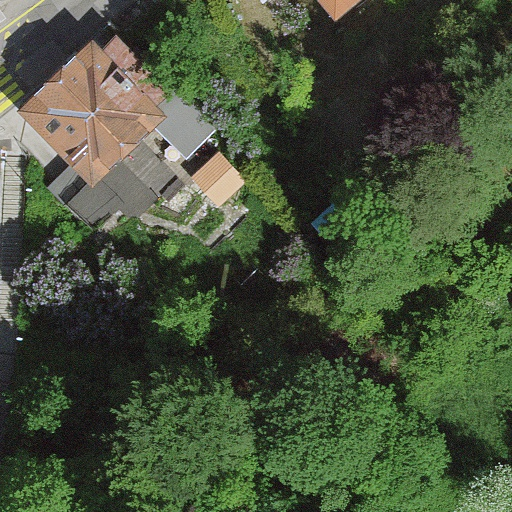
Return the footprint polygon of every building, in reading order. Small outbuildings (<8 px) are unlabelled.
[(318,0),(332,17),(352,0),(318,0)] [(118,36),(99,55),(151,109),(171,89),(118,36)] [(99,55),(95,50),(27,114),(73,163),(89,180),(151,123),(158,116),(151,109),(99,55)] [(158,116),(151,123),(185,158),(212,130),(171,89),(151,109),(158,116)] [(217,155),(193,179),(219,206),(244,182),(217,155)] [(89,180),(73,163),(47,188),(90,232),(116,207),(89,180)]
